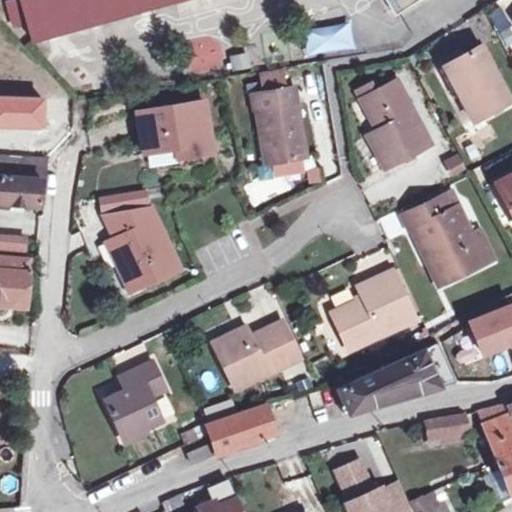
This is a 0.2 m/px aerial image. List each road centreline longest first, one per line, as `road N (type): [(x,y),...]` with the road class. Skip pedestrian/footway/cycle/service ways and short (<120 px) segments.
road 1 (residential): [(120,511),(297,446),(511,389)]
road 2 (residential): [(460,0),(406,34),(334,53),(354,150),(357,220)]
road 3 (unknown): [(348,0),(270,37),(114,67)]
